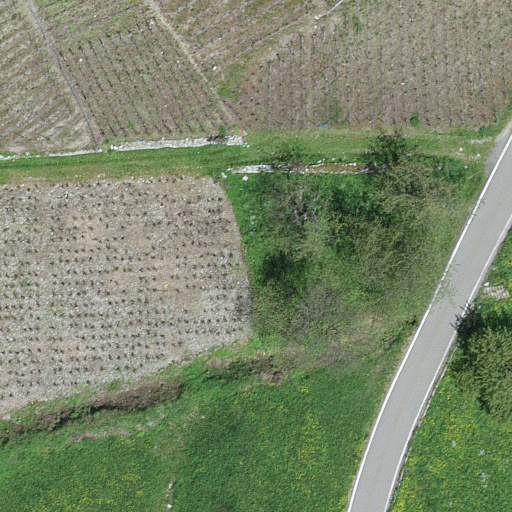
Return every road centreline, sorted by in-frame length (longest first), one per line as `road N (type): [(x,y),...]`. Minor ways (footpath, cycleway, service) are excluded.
road 1 (track): [(511,139),(0,164)]
road 2 (unclassified): [(511,177),(406,401),(368,511)]
